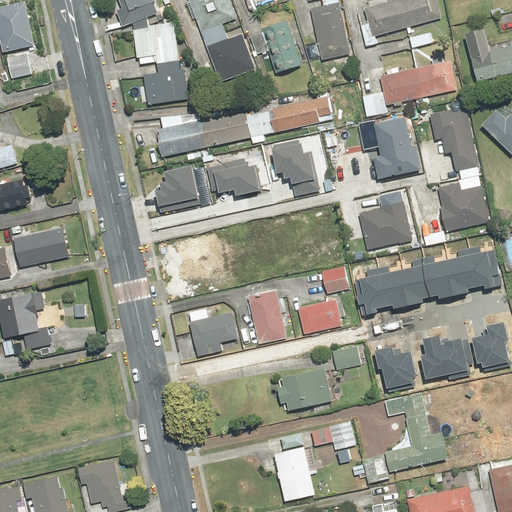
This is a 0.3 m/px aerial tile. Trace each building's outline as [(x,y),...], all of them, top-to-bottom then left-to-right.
[(123,27),(134,23),(135,30),(150,28),(149,18),(160,13),(155,2),(157,1),(156,0),(120,0),(123,9),(117,11),(123,27)] [(190,0),(220,83),(256,70),(243,33),(229,39),(224,24),(238,19),(231,0),(190,0)] [(322,0),(324,6),(312,9),(323,60),(351,53),(339,0),(309,0),(310,1),(316,0),(322,0)] [(439,0),(396,0),(366,8),(373,38),(444,19),(439,0)] [(27,2),(0,7),(0,32),(4,53),(37,46),(27,2)] [(302,66),(288,21),(263,29),(264,32),(252,36),(258,54),(269,50),(277,74),(302,66)] [(176,26),(135,31),(138,57),(157,55),(159,73),(145,75),(149,105),(191,100),(187,69),(181,70),(176,26)] [(435,32),(412,37),(415,48),(437,43),(435,32)] [(511,46),(472,56),(478,82),(511,74),(511,46)] [(29,54),(8,58),(13,79),(33,74),(29,54)] [(382,76),(388,105),(458,91),(451,62),(382,76)] [(385,93),(364,97),(367,117),(388,113),(385,93)] [(157,129),(163,157),(335,120),(330,97),(270,110),(270,112),(250,116),(248,110),(157,129)] [(453,110),(431,115),(436,140),(443,139),(446,155),(453,153),(457,172),(480,168),(468,110),(454,113),(453,110)] [(497,111),(483,125),(511,153),(511,115),(507,120),(497,111)] [(407,117),(376,124),(383,156),(374,158),(379,181),(424,171),(418,148),(414,149),(407,117)] [(310,143),(276,149),(283,184),(297,181),(300,194),(330,188),(324,155),(312,157),(310,143)] [(0,168),(19,164),(14,145),(0,149),(0,168)] [(251,165),(214,173),(218,194),(238,190),(239,196),(250,194),(252,200),(272,195),(266,168),(252,171),(251,165)] [(174,189),(162,192),(166,210),(208,202),(202,170),(172,176),(174,189)] [(24,180),(0,184),(0,211),(0,212),(29,206),(27,198),(33,197),(30,184),(25,185),(24,180)] [(460,183),(439,188),(443,206),(441,207),(447,233),(492,223),(484,185),(462,190),(460,183)] [(382,209),(360,214),(368,251),(414,241),(405,202),(382,207),(382,209)] [(65,227),(15,238),(21,268),(72,257),(65,227)] [(6,247),(0,247),(0,279),(13,276),(6,247)] [(490,249),(427,262),(434,295),(443,292),(443,296),(470,290),(470,288),(486,284),(487,288),(500,286),(497,275),(503,273),(501,262),(493,263),(490,249)] [(369,301),(371,310),(381,308),(381,306),(396,302),(397,306),(426,300),(426,297),(434,295),(427,262),(365,276),(368,291),(360,293),(362,303),(369,301)] [(346,267),(324,272),(329,293),(351,287),(346,267)] [(501,290),(478,294),(482,314),(505,310),(501,290)] [(278,291),(249,297),(260,344),(288,338),(278,291)] [(0,320),(1,320),(4,338),(24,335),(27,351),(53,346),(50,327),(41,329),(38,310),(46,309),(43,293),(3,299),(3,295),(0,295),(0,320)] [(337,299),(299,308),(306,335),(343,326),(337,299)] [(88,304),(77,305),(78,318),(89,317),(88,304)] [(235,312),(191,322),(199,356),(224,351),(222,343),(241,339),(235,312)] [(507,338),(511,337),(507,319),(489,323),(491,330),(473,334),(478,359),(484,358),(485,365),(511,360),(507,338)] [(425,353),(430,376),(472,367),(465,336),(444,340),(442,333),(426,336),(430,352),(425,353)] [(378,348),(381,366),(386,365),(390,387),(417,381),(415,374),(421,373),(415,348),(397,351),(396,344),(378,348)] [(359,347),(334,352),(337,371),(362,366),(359,347)] [(287,403),(289,411),(333,402),(327,370),(282,379),(284,387),(278,388),(282,404),(287,403)] [(414,447),(386,452),(391,473),(450,460),(444,432),(433,435),(424,393),(387,401),(390,415),(406,412),(414,447)] [(352,421),(312,430),(316,447),(335,442),(337,450),(358,445),(352,421)] [(303,433),(282,438),(285,449),(306,445),(303,433)] [(305,447),(275,454),(286,502),(316,495),(305,447)] [(385,455),(364,459),(368,484),(390,480),(385,455)] [(116,460),(79,468),(83,485),(88,484),(92,504),(102,502),(104,508),(109,507),(110,511),(118,511),(137,508),(133,493),(124,495),(116,460)] [(511,511),(511,465),(490,470),(499,511),(511,511)] [(35,484),(26,486),(28,499),(33,498),(36,511),(76,511),(76,510),(70,511),(65,487),(62,488),(60,476),(35,481),(35,484)] [(0,511),(20,511),(18,502),(24,500),(21,487),(11,489),(10,486),(0,488),(0,511)] [(407,499),(410,511),(474,511),(469,486),(407,499)]
